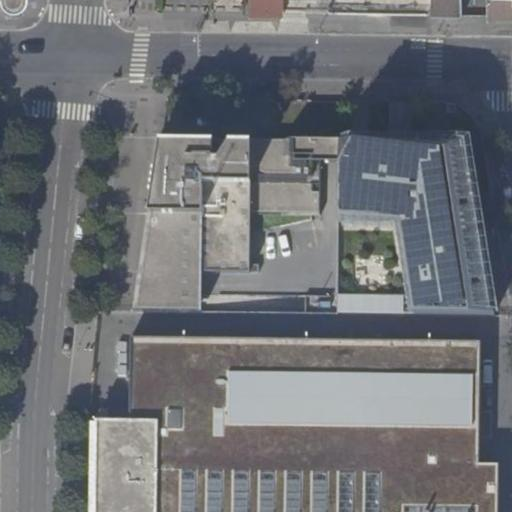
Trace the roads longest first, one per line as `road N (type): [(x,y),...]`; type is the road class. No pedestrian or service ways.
road 1 (residential): [(64,59),(26,511)]
road 2 (secondary): [(511,67),(64,59)]
